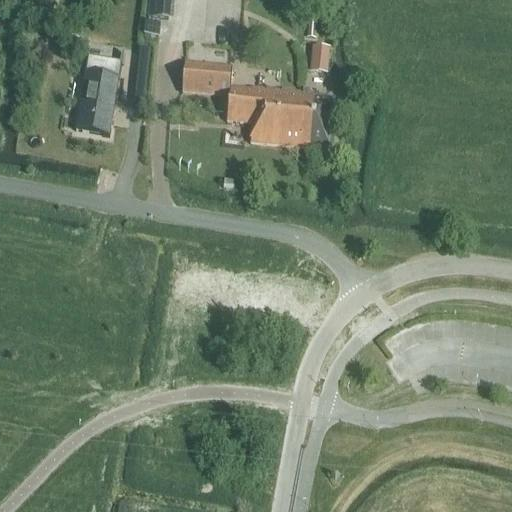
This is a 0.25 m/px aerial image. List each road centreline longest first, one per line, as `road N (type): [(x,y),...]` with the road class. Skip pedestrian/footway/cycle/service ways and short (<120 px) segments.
road 1 (unclassified): [(363,296),(314,244),(280,233),(0,186)]
road 2 (unclassified): [(363,296),(312,360),(281,511)]
road 3 (unclassified): [(511,271),(431,267),(363,296)]
